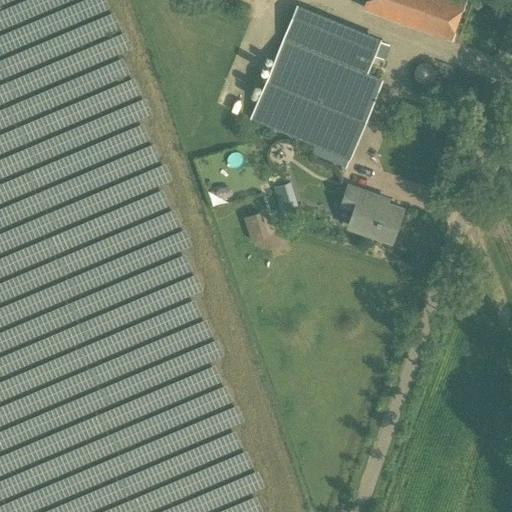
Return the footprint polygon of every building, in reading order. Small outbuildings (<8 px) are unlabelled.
[(148,4),(156,2),(155,0),(134,0),(124,2),(129,25),(151,21),(148,4)] [(366,0),(364,7),(451,39),(464,0),(366,0)] [(349,160),(383,79),(366,73),(381,38),(297,4),(283,39),(250,118),(349,160)] [(375,54),(384,58),(390,44),(381,40),(375,54)] [(282,210),(299,206),(293,180),(276,184),(282,210)] [(392,240),(403,208),(375,198),(376,194),(348,185),(341,204),(355,209),(349,225),(392,240)] [(246,214),(253,241),(268,237),(261,211),(246,214)]
